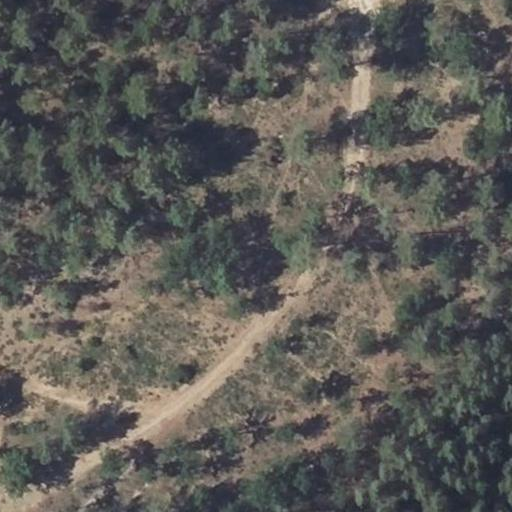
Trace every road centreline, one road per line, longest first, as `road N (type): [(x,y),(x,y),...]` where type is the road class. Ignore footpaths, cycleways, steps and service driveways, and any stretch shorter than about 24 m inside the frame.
road 1 (track): [(172,404),(294,287),(364,155),(373,0)]
road 2 (track): [(8,511),(172,404)]
road 3 (track): [(0,372),(172,404)]
